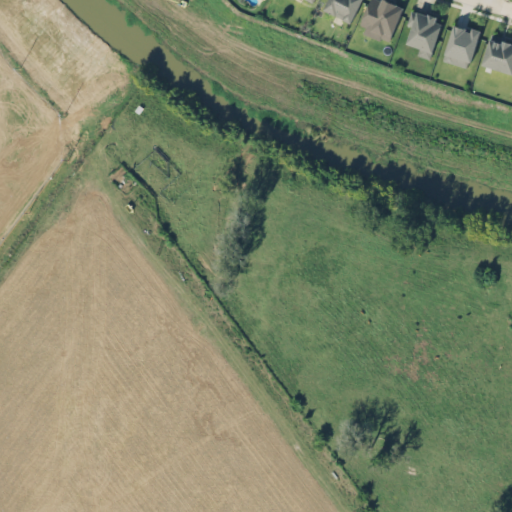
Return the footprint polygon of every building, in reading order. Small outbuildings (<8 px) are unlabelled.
[(361,0),(329,0),(324,10),(350,23),(361,0)] [(402,3),(392,0),(367,0),(358,32),(391,41),(402,3)] [(414,41),(411,52),(431,57),(442,17),(414,9),(406,39),(414,41)] [(444,60),(471,66),(478,28),(451,23),(444,60)] [(511,41),(490,35),(481,63),(511,72),(511,41)]
